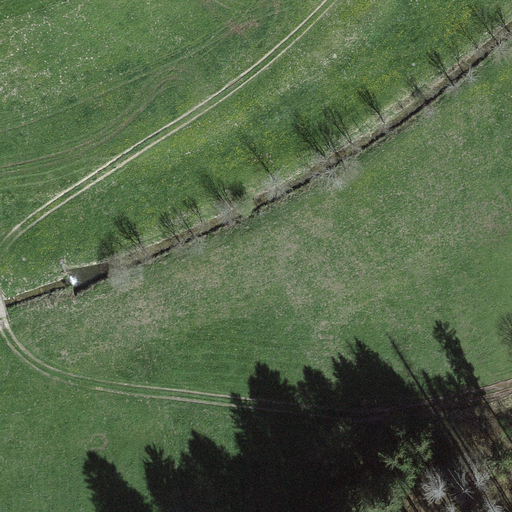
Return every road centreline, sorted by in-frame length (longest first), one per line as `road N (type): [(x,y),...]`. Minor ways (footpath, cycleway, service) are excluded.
road 1 (track): [(0,316),(42,369),(188,400),(388,418),(437,411),(511,384)]
road 2 (track): [(358,0),(273,71),(26,219),(0,253)]
